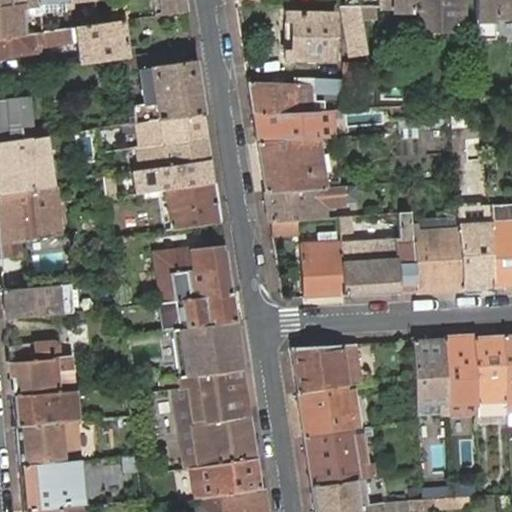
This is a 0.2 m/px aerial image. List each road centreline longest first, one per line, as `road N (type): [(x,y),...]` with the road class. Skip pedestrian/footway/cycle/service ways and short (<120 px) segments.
road 1 (residential): [(208,0),(263,328)]
road 2 (residential): [(263,328),(511,312)]
road 3 (residential): [(263,328),(290,511)]
